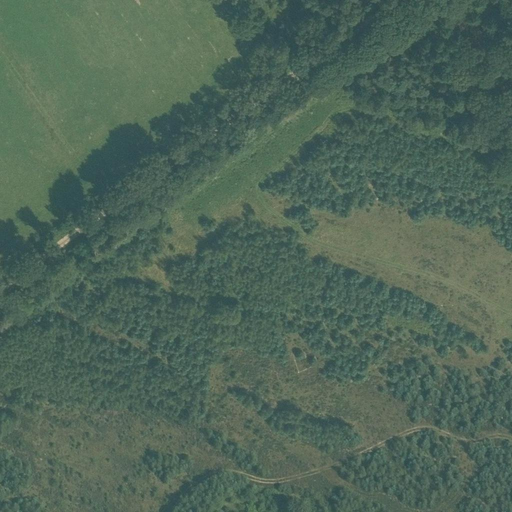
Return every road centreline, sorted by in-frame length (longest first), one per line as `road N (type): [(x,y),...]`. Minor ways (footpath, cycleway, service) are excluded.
road 1 (track): [(470,140),(358,105),(335,111),(260,183),(262,203),(306,239),(465,288),(511,311)]
road 2 (track): [(0,287),(398,0)]
road 3 (track): [(153,511),(193,476),(224,469),(275,472),(424,431),(457,441),(511,439)]
